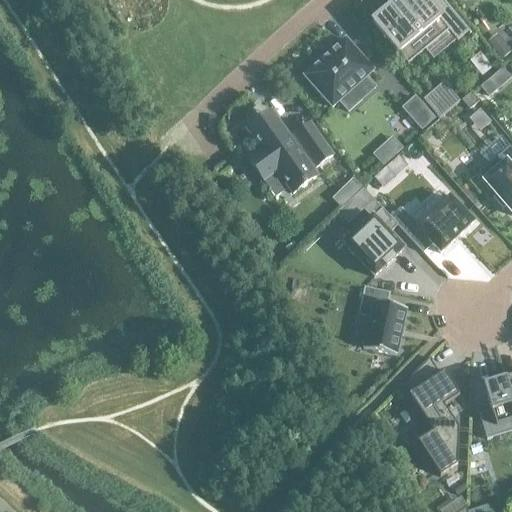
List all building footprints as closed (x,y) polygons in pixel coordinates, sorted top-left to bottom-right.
[(469,32),(442,0),(433,0),(428,5),(423,0),(401,0),(401,1),(400,0),(386,0),(380,5),(387,13),(373,24),(399,55),(399,54),(407,63),(423,50),(416,41),(440,20),(457,42),(469,32)] [(374,72),(345,40),(304,77),(332,109),(339,102),(348,113),(362,100),(353,90),(374,72)] [(511,51),(505,42),(494,50),(502,60),(511,51)] [(483,56),(473,64),(481,73),(490,65),(483,56)] [(490,79),(481,87),(489,97),(499,90),(490,79)] [(444,88),(429,101),(442,117),(458,104),(444,88)] [(471,94),(462,102),(469,111),(478,103),(471,94)] [(418,99),(406,110),(424,131),(436,120),(418,99)] [(274,120),(251,136),(263,152),(255,158),(269,178),(277,172),(293,195),(303,188),(303,189),(307,186),(306,186),(316,179),(309,169),(314,165),(316,169),(332,157),(312,128),(295,139),(296,141),(291,144),(274,120)] [(393,137),(372,155),(383,167),(403,149),(393,137)] [(488,167),(478,175),(497,198),(494,200),(503,210),(506,208),(511,214),(511,150),(500,137),(478,156),(488,167)] [(378,174),(373,179),(382,189),(387,184),(378,174)] [(352,179),(343,188),(352,197),(361,188),(352,179)] [(363,190),(353,200),(371,220),(382,210),(363,190)] [(461,236),(461,235),(473,224),(450,199),(418,229),(400,209),(390,218),(398,227),(423,254),(432,246),(440,255),(452,244),(453,244),(461,236)] [(371,220),(343,246),(374,279),(385,269),(386,270),(387,269),(393,263),(394,262),(393,261),(404,251),(389,235),(398,227),(390,218),(382,210),(371,220)] [(364,350),(396,357),(406,310),(387,306),(390,294),(365,289),(362,301),(374,304),(364,350)] [(457,467),(458,430),(444,408),(459,398),(444,374),(440,376),(429,359),(403,386),(410,396),(409,397),(433,434),(418,444),(440,478),(457,467)] [(491,412),(479,416),(487,441),(511,433),(511,403),(505,380),(483,387),(491,412)]
